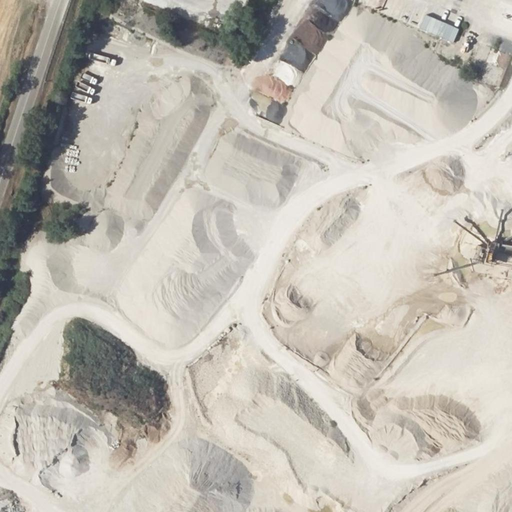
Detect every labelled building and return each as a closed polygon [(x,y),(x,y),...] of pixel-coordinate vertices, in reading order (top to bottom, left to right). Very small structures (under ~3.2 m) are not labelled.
[(425,29),(431,10),(418,5),(412,25),(425,29)] [(290,88),(331,39),(302,15),(286,34),(296,42),(270,72),(290,88)] [(379,37),(385,40),(391,26),(384,23),(379,37)] [(481,81),(500,87),(506,68),(488,62),(493,49),(464,39),(457,58),(485,68),(481,81)] [(455,63),(459,50),(444,45),(440,59),(455,63)] [(493,51),(489,61),(505,67),(509,56),(493,51)]
